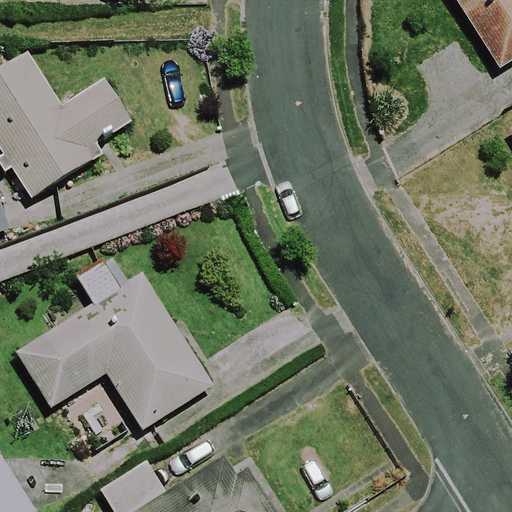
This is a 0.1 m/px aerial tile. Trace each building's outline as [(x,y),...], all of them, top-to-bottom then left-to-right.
[(511,0),(448,0),(494,77),(511,66),(511,0)] [(56,112),(26,63),(0,78),(0,162),(26,206),(134,142),(100,86),(56,112)] [(4,207),(0,208),(0,239),(13,235),(4,207)] [(208,393),(138,282),(130,287),(110,255),(69,281),(89,313),(15,360),(48,413),(103,379),(139,436),(172,415),(208,393)] [(138,467),(107,412),(58,439),(89,495),(138,467)] [(268,511),(232,454),(141,511),(268,511)] [(0,511),(28,511),(0,467),(0,511)]
